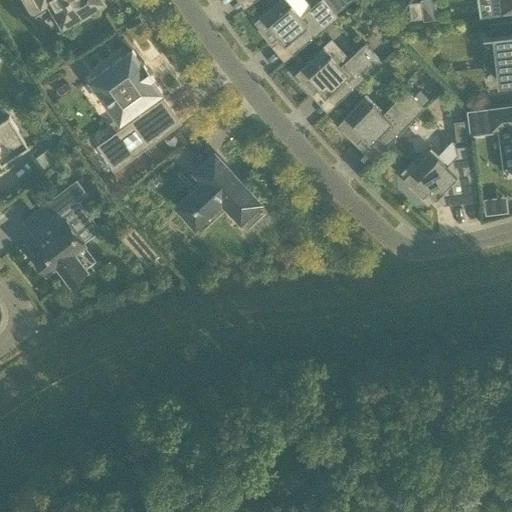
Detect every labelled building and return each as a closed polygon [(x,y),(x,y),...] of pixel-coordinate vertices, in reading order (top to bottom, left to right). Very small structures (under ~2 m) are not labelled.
[(101,0),(40,0),(43,3),(48,0),(49,0),(64,24),(73,18),(76,23),(89,16),(86,10),(102,1),(101,0)] [(287,0),(282,0),(255,22),(272,43),(279,37),(294,55),(340,17),(337,15),(325,0),(321,0),(301,16),(287,0)] [(325,0),(337,15),(355,0),(325,0)] [(433,0),(420,0),(409,1),(411,20),(436,18),(433,0)] [(511,0),(500,0),(502,15),(511,13),(511,0)] [(492,37),(484,37),(484,39),(489,38),(495,38),(497,59),(500,85),(511,83),(511,34),(510,21),(494,23),(495,36),(492,37)] [(325,48),(296,75),(314,95),(321,88),(336,105),(383,62),(366,44),(342,66),(325,48)] [(100,146),(116,169),(181,122),(165,100),(159,104),(155,98),(163,92),(153,78),(155,77),(145,63),(143,64),(133,50),(91,80),(121,122),(123,121),(127,127),(100,146)] [(367,97),(339,125),(358,144),(365,137),(381,153),(425,108),(408,90),(384,114),(367,97)] [(511,105),(488,109),(468,111),(471,136),(474,135),(491,133),(499,132),(511,130),(511,105)] [(0,163),(2,166),(30,148),(10,117),(0,123),(0,163)] [(175,136),(166,142),(172,150),(180,144),(175,136)] [(407,177),(404,180),(424,198),(430,191),(445,205),(478,201),(472,145),(457,147),(458,155),(448,167),(431,151),(416,167),(413,164),(404,173),(407,177)] [(223,200),(229,206),(249,228),(268,210),(216,153),(196,171),(205,180),(178,205),(196,225),(223,200)] [(23,221),(24,222),(39,243),(44,250),(35,257),(47,274),(57,266),(71,284),(87,271),(74,254),(85,245),(67,222),(62,215),(89,194),(77,179),(23,221)] [(496,198),(485,200),(485,203),(487,215),(498,214),(496,198)]
